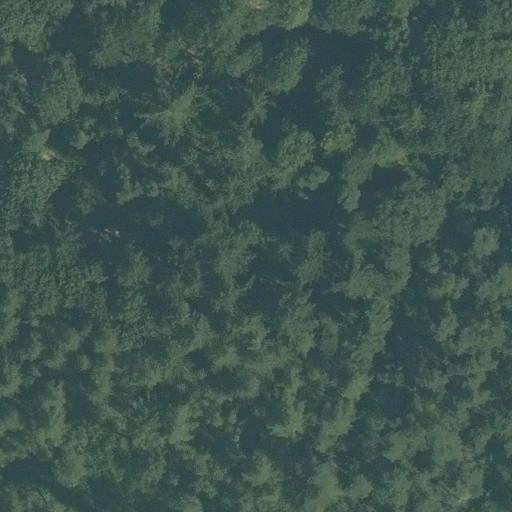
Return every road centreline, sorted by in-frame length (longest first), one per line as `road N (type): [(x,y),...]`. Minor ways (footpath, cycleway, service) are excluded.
road 1 (track): [(466,62),(412,247),(317,511)]
road 2 (track): [(255,0),(511,75)]
road 3 (track): [(61,0),(0,175)]
